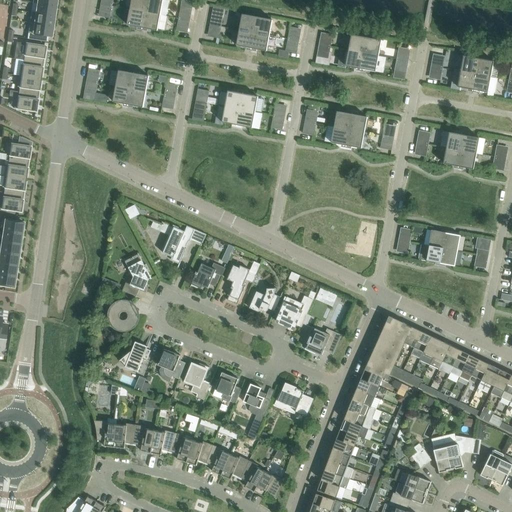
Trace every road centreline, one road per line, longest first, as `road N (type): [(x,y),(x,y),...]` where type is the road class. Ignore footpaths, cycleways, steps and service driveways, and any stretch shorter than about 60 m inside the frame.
road 1 (residential): [(280,361),(277,342),(176,298),(159,304),(158,324),(167,332),(272,368)]
road 2 (residential): [(374,291),(422,45)]
road 3 (residential): [(251,511),(180,479),(116,467),(104,472),(104,483),(160,511)]
road 4 (residential): [(272,242),(310,24)]
road 5 (residential): [(169,193),(203,3)]
road 6 (residential): [(482,343),(511,182)]
road 7 (tertiary): [(34,301),(59,140)]
road 8 (tertiary): [(59,140),(80,0)]
road 9 (residential): [(294,511),(342,386)]
road 10 (unclassified): [(169,193),(59,140)]
